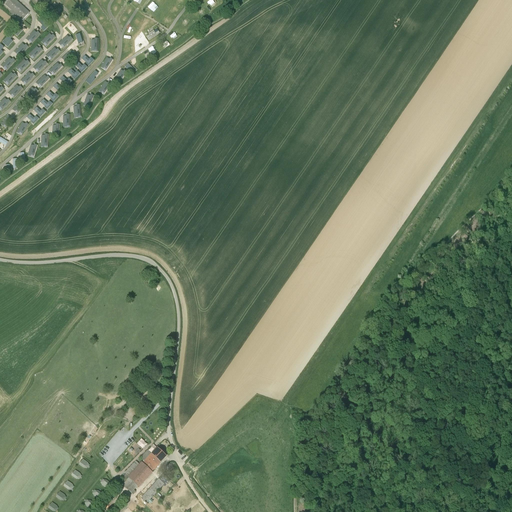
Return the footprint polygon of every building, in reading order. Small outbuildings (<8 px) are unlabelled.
[(10,13),(15,18),(17,15),(22,20),(29,13),(14,0),(9,0),(5,4),(12,10),(10,13)] [(151,2),(148,8),(153,11),(156,5),(151,2)] [(48,25),(46,23),(45,24),(41,20),(39,22),(42,26),(43,26),(45,28),(48,25)] [(13,30),(16,33),(20,29),(23,25),(19,22),(13,30)] [(157,29),(147,37),(149,40),(159,33),(157,29)] [(4,41),(7,43),(13,36),(10,33),(4,41)] [(27,38),(31,43),(37,37),(32,33),(27,38)] [(51,37),(51,36),(49,34),(43,40),(45,42),(45,43),(47,45),(53,39),(51,37)] [(61,45),(64,47),(70,41),(68,39),(69,38),(67,36),(61,42),(63,44),(61,45)] [(13,52),(18,56),(23,50),(19,46),(13,52)] [(30,53),(32,55),(32,56),(34,58),(40,52),(38,50),(38,49),(36,47),(30,53)] [(49,57),(51,59),(57,53),(55,51),(56,50),(54,48),(48,54),(50,56),(49,57)] [(69,51),(63,56),(68,61),(73,56),(69,51)] [(86,63),(88,65),(91,62),(89,60),(85,56),(82,59),(86,63)] [(2,63),(7,68),(12,62),(8,58),(2,63)] [(102,65),(104,66),(103,68),(106,69),(111,62),(109,61),(109,59),(107,58),(102,65)] [(19,69),(21,71),(27,65),(25,63),(26,62),(23,60),(17,66),(20,68),(19,69)] [(36,69),(38,71),(45,65),(43,63),(44,62),(41,60),(35,66),(37,68),(36,69)] [(52,72),(54,74),(60,68),(58,66),(59,65),(57,63),(51,69),(53,71),(52,72)] [(79,70),(81,71),(84,69),(82,67),(78,63),(75,66),(79,70)] [(131,73),(134,70),(128,63),(125,67),(131,73)] [(72,76),(74,78),(77,75),(75,73),(71,69),(68,72),(72,76)] [(116,77),(118,79),(117,80),(120,82),(125,74),(122,73),(123,72),(120,70),(116,77)] [(88,79),(91,81),(94,78),(98,74),(95,71),(88,79)] [(5,79),(7,81),(6,82),(8,84),(14,78),(12,76),(13,75),(11,73),(5,79)] [(24,82),(26,84),(32,78),(30,76),(31,75),(29,73),(23,79),(25,81),(24,82)] [(39,84),(41,86),(47,81),(45,78),(46,78),(44,75),(38,81),(40,83),(39,84)] [(64,83),(66,85),(69,83),(67,81),(63,77),(60,79),(64,83)] [(107,84),(107,83),(105,82),(100,89),(102,90),(102,91),(104,93),(109,86),(107,84)] [(58,91),(60,93),(62,90),(60,88),(56,84),(53,87),(58,91)] [(12,95),(14,97),(20,90),(18,88),(19,87),(16,85),(11,92),(13,93),(12,95)] [(27,97),(30,99),(35,93),(33,91),(34,90),(32,88),(26,94),(28,96),(27,97)] [(51,99),(53,101),(55,98),(53,96),(49,92),(46,95),(51,99)] [(84,103),(87,104),(86,105),(89,106),(92,98),(89,97),(90,96),(87,95),(84,103)] [(0,101),(0,104),(4,108),(9,103),(4,98),(0,101)] [(44,106),(46,108),(49,105),(47,103),(43,99),(40,102),(44,106)] [(16,111),(18,113),(24,106),(22,104),(22,103),(20,101),(15,108),(17,110),(16,111)] [(38,114),(40,116),(42,113),(40,111),(36,107),(33,110),(38,114)] [(31,121),(33,123),(35,120),(33,118),(29,114),(27,117),(31,121)] [(5,124),(4,125),(6,127),(11,120),(9,118),(10,117),(7,115),(2,122),(5,124)] [(24,125),(25,123),(22,122),(17,130),(20,132),(19,133),(22,134),(27,126),(24,125)] [(152,472),(163,460),(166,456),(157,448),(154,451),(151,454),(142,463),(141,462),(139,464),(135,461),(124,473),(125,474),(121,479),(124,482),(122,484),(122,485),(133,495),(136,492),(134,490),(137,487),(139,488),(153,473),(152,472)] [(79,464),(87,469),(91,463),(83,458),(79,464)] [(75,469),(71,475),(79,480),(83,475),(75,469)] [(101,481),(104,486),(110,482),(107,477),(101,481)] [(141,498),(147,504),(164,484),(158,479),(141,498)] [(64,486),(72,491),(75,485),(67,480),(64,486)] [(92,493),(97,497),(101,493),(97,489),(92,493)] [(59,491),(56,497),(64,501),(68,495),(59,491)] [(48,507),(55,511),(56,511),(60,507),(52,501),(48,507)]
